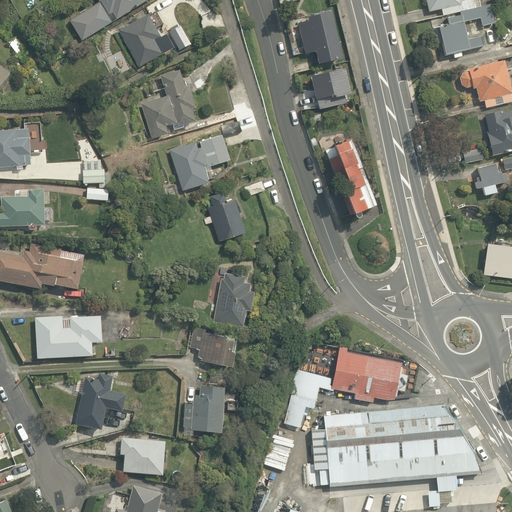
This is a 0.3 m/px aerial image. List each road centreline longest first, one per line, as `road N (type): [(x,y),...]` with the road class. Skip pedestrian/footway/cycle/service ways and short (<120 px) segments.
road 1 (unclassified): [(355,290),(307,178),(255,0)]
road 2 (secondary): [(400,156),(441,263),(470,307)]
road 3 (secondary): [(400,156),(364,0)]
road 4 (residential): [(0,370),(56,489)]
road 5 (unclassified): [(448,363),(383,324),(355,290)]
